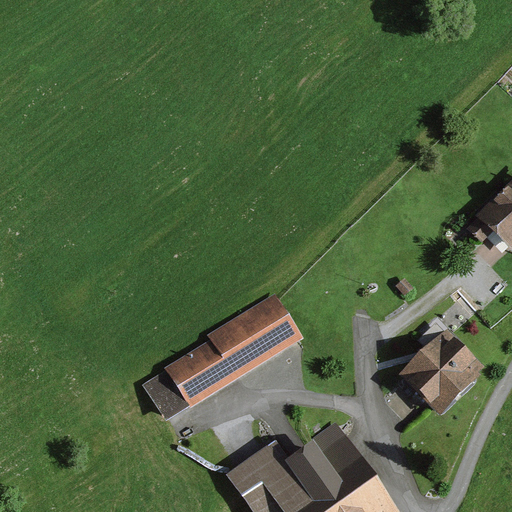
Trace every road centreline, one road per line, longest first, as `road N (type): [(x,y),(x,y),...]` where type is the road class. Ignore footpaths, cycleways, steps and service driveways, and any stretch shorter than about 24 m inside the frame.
road 1 (track): [(421,511),(382,449),(345,245)]
road 2 (track): [(448,511),(511,377)]
road 3 (track): [(367,346),(477,267)]
